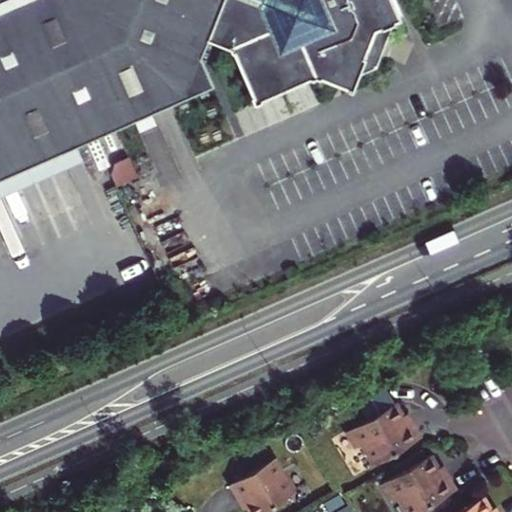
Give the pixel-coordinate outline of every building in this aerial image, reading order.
[(14,0),(0,6),(0,176),(76,143),(92,137),(202,89),(208,72),(201,54),(208,38),(230,47),(254,103),(315,76),(337,83),(358,75),(365,57),(365,56),(375,29),(381,26),(381,27),(395,21),(394,20),(401,17),(393,0),(14,0)] [(358,75),(378,66),(395,21),(381,27),(381,26),(375,29),(365,56),(365,57),(358,75)] [(0,194),(83,159),(76,143),(0,176),(0,194)] [(393,403),(344,431),(354,447),(360,444),(372,464),(419,437),(410,423),(406,426),(401,416),(393,403)] [(405,414),(401,416),(406,426),(410,423),(407,418),(405,414)] [(428,455),(380,483),(389,499),(395,496),(405,511),(414,511),(454,489),(445,476),(442,478),(436,468),(428,455)] [(240,495),(247,507),(249,511),(260,511),(291,493),(271,458),(229,483),(237,497),(240,495)] [(440,466),(436,468),(442,478),(445,476),(443,470),(440,466)] [(240,495),(237,497),(240,502),(244,508),(247,507),(240,495)] [(485,495),(455,511),(495,511),(493,508),(485,495)]
